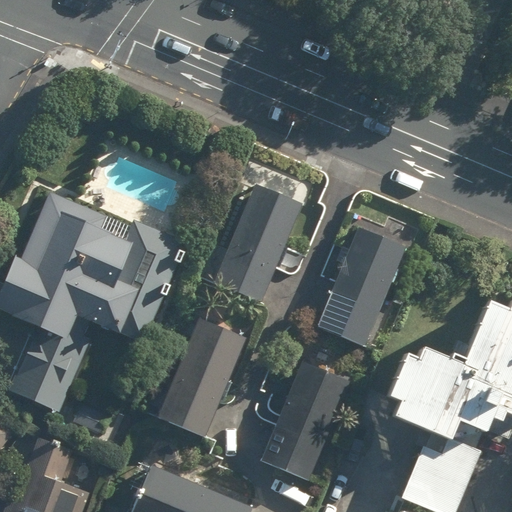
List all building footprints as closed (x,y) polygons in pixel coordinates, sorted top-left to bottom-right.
[(318,0),(378,26),(389,0),(318,0)] [(298,215),(244,192),(204,290),(258,312),(298,215)] [(43,198),(16,263),(0,256),(0,292),(4,294),(0,302),(0,319),(35,334),(9,396),(56,416),(91,330),(130,346),(175,238),(127,219),(122,231),(107,225),(43,198)] [(402,252),(353,231),(310,331),(359,352),(402,252)] [(422,343),(417,355),(404,349),(385,393),(398,398),(391,413),(445,436),(453,417),(468,424),(477,404),(511,419),(511,309),(486,298),(459,359),(422,343)] [(243,340),(190,320),(150,427),(203,447),(243,340)] [(347,384),(296,364),(258,464),(309,483),(347,384)] [(115,412),(81,399),(70,428),(104,441),(115,412)] [(0,445),(9,435),(0,428),(0,445)] [(75,452),(34,438),(8,511),(84,511),(90,495),(63,486),(75,452)] [(449,511),(472,455),(442,443),(436,459),(414,451),(393,503),(415,511),(449,511)] [(246,511),(144,468),(125,511),(246,511)]
